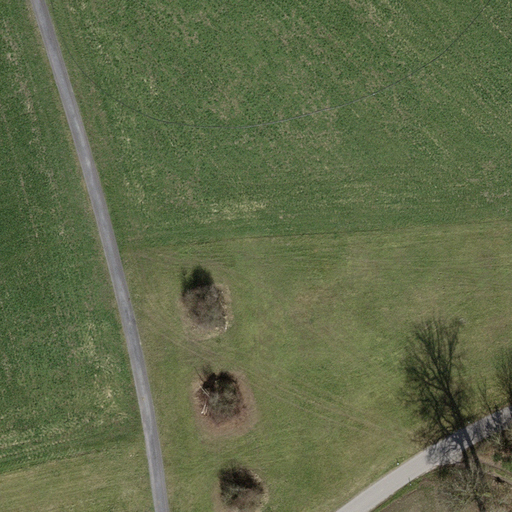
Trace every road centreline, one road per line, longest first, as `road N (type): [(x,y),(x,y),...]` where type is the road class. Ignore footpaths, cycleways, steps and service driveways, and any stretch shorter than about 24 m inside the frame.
road 1 (track): [(163,511),(114,250),(39,0)]
road 2 (unclassified): [(355,511),(455,451),(511,428)]
